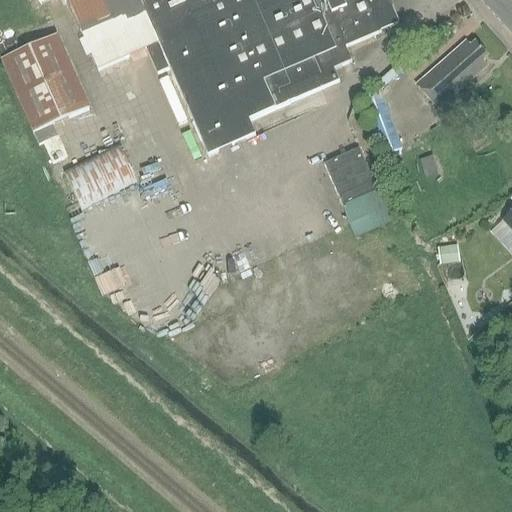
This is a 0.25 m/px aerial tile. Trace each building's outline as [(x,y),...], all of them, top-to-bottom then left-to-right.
[(159,47),(170,73),(208,159),(255,138),(249,124),(339,85),(334,72),(351,65),(345,51),(381,35),(381,34),(399,26),(387,0),(33,0),(33,1),(34,0),(65,0),(98,74),(147,52),(159,47)] [(33,137),(52,129),(89,113),(57,39),(20,55),(8,60),(1,63),(33,137)] [(0,61),(1,63),(8,60),(5,53),(18,48),(15,41),(0,47),(0,61)] [(484,62),(489,57),(477,44),(472,48),(467,43),(418,87),(439,111),(488,67),(484,62)] [(158,78),(170,73),(159,47),(147,52),(158,78)] [(363,106),(383,159),(402,152),(380,92),(363,106)] [(66,160),(57,140),(52,129),(33,137),(39,149),(44,146),(53,166),(66,160)] [(79,209),(92,203),(134,182),(117,146),(62,173),(79,209)] [(343,209),(379,194),(360,150),(325,165),(343,209)] [(433,158),(419,163),(425,181),(439,177),(433,158)] [(356,239),(391,224),(379,194),(343,209),(356,239)] [(511,216),(502,225),(511,235),(511,216)] [(458,247),(438,250),(440,267),(460,264),(458,247)]
